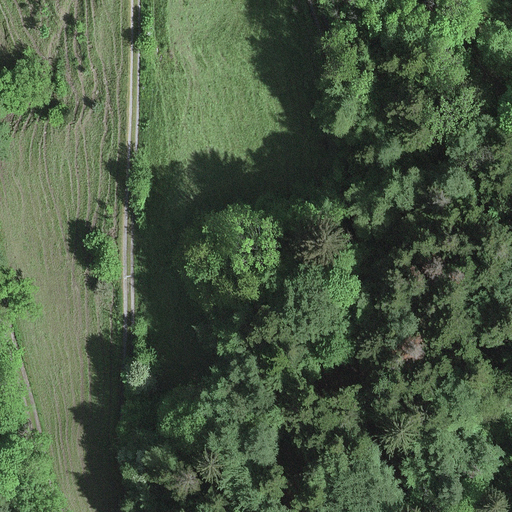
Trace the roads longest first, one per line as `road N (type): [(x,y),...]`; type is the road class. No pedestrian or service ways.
road 1 (track): [(410,511),(357,405),(349,337),(356,186),(330,49),(312,0)]
road 2 (track): [(135,511),(124,464),(136,0)]
road 3 (track): [(0,235),(31,378),(74,511)]
road 4 (track): [(418,0),(511,108)]
